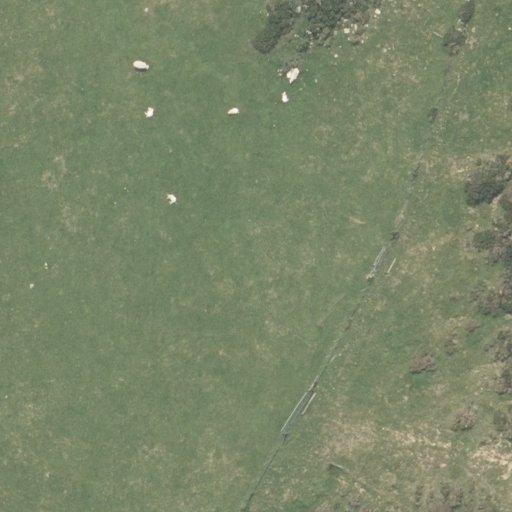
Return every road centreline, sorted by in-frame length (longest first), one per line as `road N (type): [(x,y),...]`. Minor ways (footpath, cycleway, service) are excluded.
road 1 (track): [(228,0),(212,88),(208,232),(240,323),(294,388),(359,427),(450,460),(511,470)]
road 2 (track): [(240,323),(178,511)]
